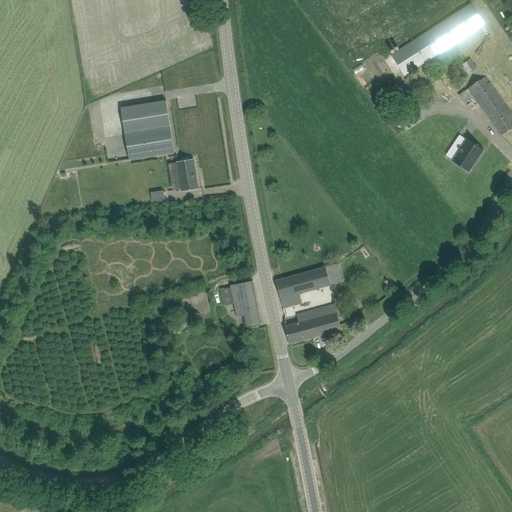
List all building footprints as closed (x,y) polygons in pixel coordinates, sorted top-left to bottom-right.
[(479,29),(485,25),(470,3),(463,8),(464,8),(391,55),(405,75),(474,31),(476,34),(480,30),(479,29)] [(468,75),(478,67),(470,58),(461,65),(468,75)] [(501,136),(511,129),(511,113),(486,76),(459,95),(464,102),(473,96),(501,136)] [(122,107),(130,160),(175,153),(171,126),(167,100),(122,107)] [(484,149),(468,138),(453,161),(469,172),(484,149)] [(177,162),(180,183),(182,191),(198,189),(194,159),(189,160),(189,158),(181,159),(182,161),(177,162)] [(165,199),(164,191),(151,193),(152,201),(165,199)] [(281,299),(291,296),(343,281),(338,263),(276,281),(281,299)] [(261,323),(253,281),(231,285),(231,287),(221,289),(225,305),(235,303),(237,316),(243,315),(245,326),(261,323)] [(290,343),(342,329),(335,304),(297,314),(299,322),(285,326),(290,343)] [(161,342),(186,327),(179,316),(155,330),(161,342)]
